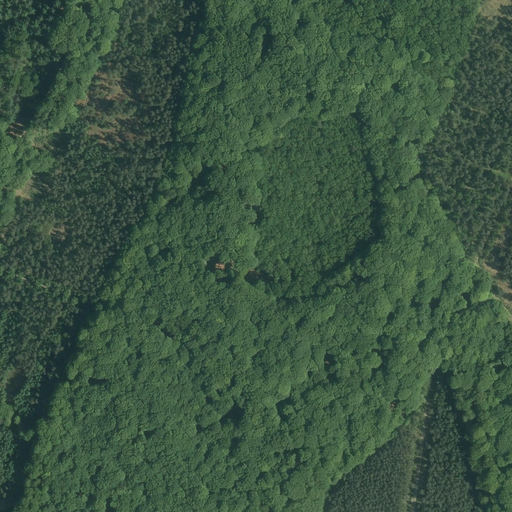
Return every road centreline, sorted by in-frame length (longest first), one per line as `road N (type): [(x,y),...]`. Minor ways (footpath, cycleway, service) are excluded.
road 1 (track): [(475,259),(386,259),(296,300),(184,276),(90,303),(0,268)]
road 2 (track): [(412,511),(431,373),(475,259)]
road 3 (track): [(0,409),(78,475),(223,511)]
road 4 (track): [(94,0),(39,110),(0,153)]
